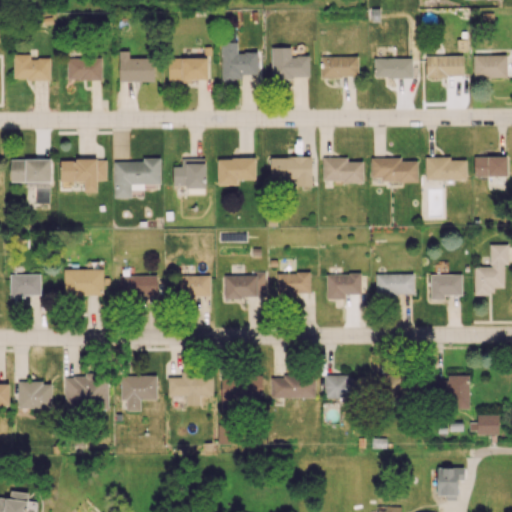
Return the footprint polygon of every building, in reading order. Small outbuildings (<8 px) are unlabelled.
[(236,41),(220,42),(221,79),(257,78),(257,52),(237,52),(236,41)] [(309,77),(308,55),(290,55),(290,47),(270,47),(270,78),(309,77)] [(154,80),(154,57),(128,58),(128,51),(118,51),(118,81),(154,80)] [(50,79),(49,58),(29,58),(29,54),(13,54),(13,79),(50,79)] [(425,76),(463,76),(463,55),(425,56),(425,76)] [(506,55),(472,55),(472,78),(506,77),(506,55)] [(319,77),(357,77),(357,56),(319,56),(319,77)] [(66,58),(66,80),(102,79),(101,57),(66,58)] [(207,57),(167,58),(167,80),(207,79),(207,57)] [(411,78),(412,58),(373,57),(373,76),(411,78)] [(295,186),(311,185),(310,156),(269,157),(270,178),(295,178),(295,186)] [(370,157),(370,181),(417,180),(417,161),(401,161),(401,156),(370,157)] [(466,179),(465,159),(450,159),(450,156),(424,156),(424,179),(466,179)] [(507,176),(506,156),(473,156),(473,176),(507,176)] [(362,181),(362,161),(347,161),(347,157),(322,157),(321,181),(362,181)] [(172,166),(172,187),(204,186),(204,158),(180,158),(180,166),(172,166)] [(217,184),(236,184),(236,179),(255,179),(255,158),(217,158),(217,184)] [(50,184),(50,159),(9,159),(9,181),(26,181),(26,184),(50,184)] [(59,159),(59,181),(84,181),(83,191),(96,191),(96,180),(105,180),(106,159),(59,159)] [(160,159),(112,160),(113,198),(131,197),(130,184),(160,183),(160,159)] [(34,203),(48,202),(48,187),(34,187),(34,203)] [(473,295),(491,294),(491,287),(503,287),(503,263),(507,263),(507,244),(488,244),(489,266),(473,266),(473,295)] [(102,269),(63,268),(63,295),(102,295),(102,269)] [(223,296),(265,297),(265,271),(252,271),(252,275),(223,274),(223,296)] [(276,272),(276,293),(309,294),(309,272),(276,272)] [(360,273),(325,274),(325,299),(344,298),(344,293),(360,293),(360,273)] [(374,274),(375,294),(413,293),(413,273),(374,274)] [(40,274),(9,274),(9,296),(40,296),(40,274)] [(119,297),(161,295),(160,274),(118,276),(119,297)] [(461,294),(461,274),(429,274),(429,299),(443,298),(443,295),(461,294)] [(209,275),(179,275),(179,297),(209,296),(209,275)] [(200,405),(199,394),(212,394),(212,372),(180,373),(180,376),(167,377),(167,395),(183,395),(183,405),(200,405)] [(468,375),(447,374),(447,380),(427,379),(426,399),(446,399),(446,408),(468,409),(468,375)] [(107,406),(107,375),(62,376),(62,407),(107,406)] [(156,375),(120,375),(120,400),(125,400),(125,410),(139,410),(139,399),(156,399),(156,375)] [(262,375),(219,375),(219,404),(262,404),(262,375)] [(313,397),(313,376),(270,375),(270,397),(313,397)] [(323,397),(355,399),(356,376),(319,375),(318,388),(323,388),(323,397)] [(386,377),(387,398),(413,398),(412,376),(386,377)] [(17,408),(51,407),(51,381),(17,382),(17,408)] [(8,382),(0,382),(0,405),(8,405),(8,382)] [(498,413),(475,414),(476,434),(498,434),(498,413)] [(235,444),(236,424),(217,423),(216,444),(235,444)] [(463,467),(436,467),(435,494),(445,494),(445,499),(457,500),(457,480),(463,480),(463,467)] [(33,511),(35,501),(27,500),(28,492),(9,490),(8,499),(0,498),(0,511),(33,511)]
